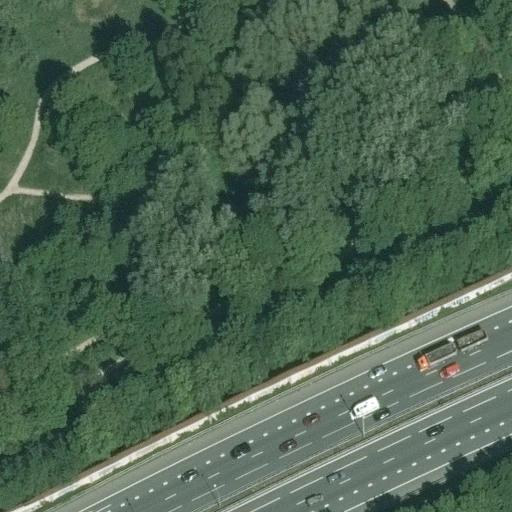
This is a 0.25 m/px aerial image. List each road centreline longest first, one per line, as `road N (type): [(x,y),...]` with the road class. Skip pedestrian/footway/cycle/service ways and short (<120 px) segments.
road 1 (motorway): [(511,338),(147,511)]
road 2 (motorway): [(285,511),(511,405)]
